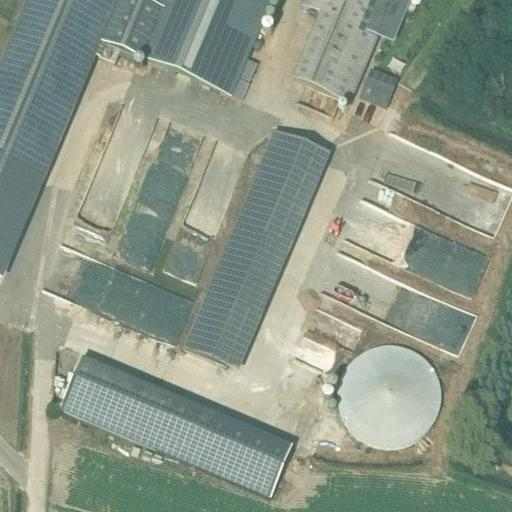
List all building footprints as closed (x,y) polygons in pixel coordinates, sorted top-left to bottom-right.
[(27,0),(0,66),(0,282),(3,284),(4,284),(17,252),(46,182),(97,60),(115,68),(121,54),(127,56),(148,5),(135,0),(27,0)] [(150,0),(148,5),(127,56),(230,99),(271,0),(150,0)] [(320,17),(293,81),(351,105),(362,79),(393,0),(306,0),(302,10),(320,17)] [(371,72),(359,101),(386,112),(398,83),(371,72)] [(275,133),(184,349),(229,368),(319,152),(275,133)] [(339,440),(429,452),(441,360),(351,349),(339,440)] [(74,363),(53,415),(269,498),(289,445),(74,363)]
